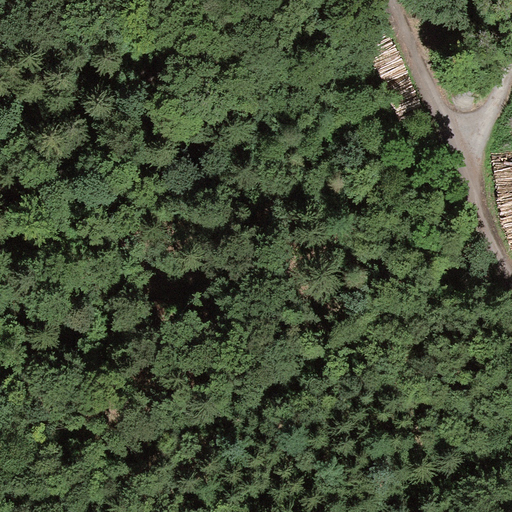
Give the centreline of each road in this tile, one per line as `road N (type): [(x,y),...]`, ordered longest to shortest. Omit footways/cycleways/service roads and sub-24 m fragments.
road 1 (track): [(0,246),(215,0)]
road 2 (track): [(511,278),(393,0)]
